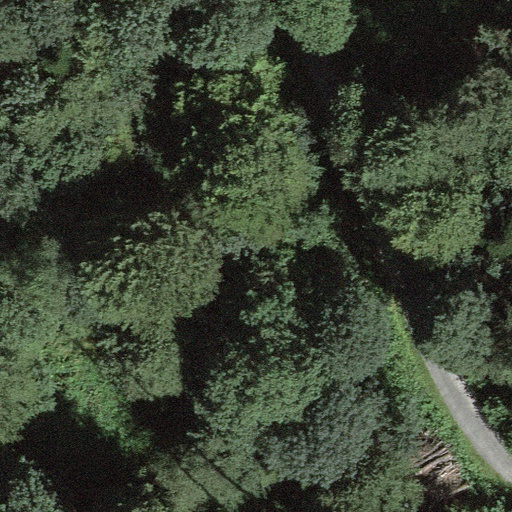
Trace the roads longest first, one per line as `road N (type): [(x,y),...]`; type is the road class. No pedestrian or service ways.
road 1 (residential): [(277,0),(380,249)]
road 2 (track): [(380,249),(486,448),(511,464)]
